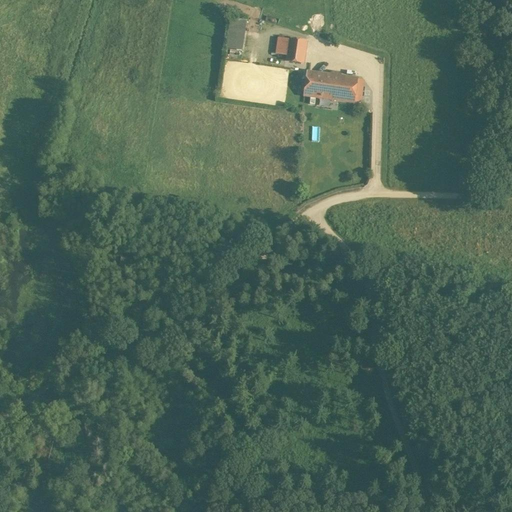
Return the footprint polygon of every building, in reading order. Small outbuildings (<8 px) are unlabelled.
[(247,21),(231,19),(227,49),(243,51),(247,21)] [(276,50),(290,51),(292,37),(277,35),(276,50)] [(306,38),(292,37),(290,51),(289,58),(304,59),(306,38)] [(343,78),(308,73),(305,96),(340,100),(343,78)] [(357,80),(343,78),(340,100),(354,102),(357,80)] [(364,81),(357,80),(354,102),(361,103),(364,81)]
